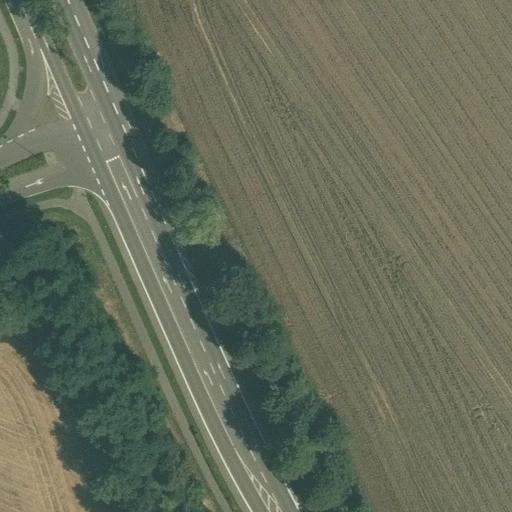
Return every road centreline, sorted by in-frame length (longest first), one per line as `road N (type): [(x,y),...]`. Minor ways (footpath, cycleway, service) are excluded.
road 1 (secondary): [(102,135),(273,511)]
road 2 (secondary): [(102,135),(94,81),(58,0)]
road 3 (residential): [(37,30),(33,100),(0,157)]
road 4 (secondary): [(37,30),(68,95),(102,135)]
